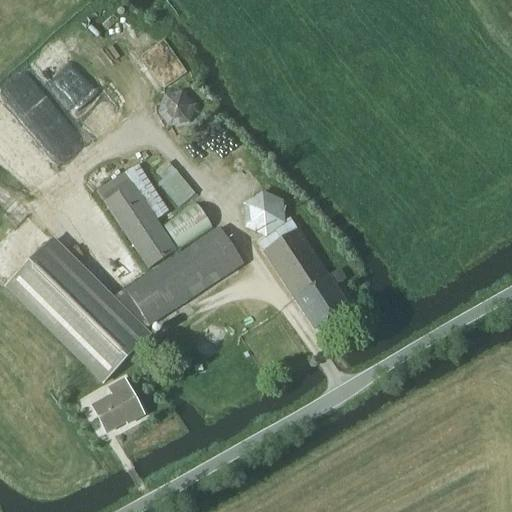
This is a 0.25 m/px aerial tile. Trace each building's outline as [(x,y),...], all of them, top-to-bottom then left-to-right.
[(199,204),(161,228),(157,222),(170,212),(139,165),(126,173),(133,185),(106,202),(149,269),(214,227),(199,204)] [(159,184),(178,208),(194,194),(175,171),(159,184)] [(52,241),(7,287),(104,382),(149,337),(143,331),(243,264),(219,228),(112,299),(52,241)] [(334,287),(346,279),(340,269),(328,277),(297,230),(264,252),(314,328),(347,306),(334,287)] [(133,421),(143,415),(124,381),(109,390),(112,396),(93,407),(107,433),(132,419),(133,421)]
